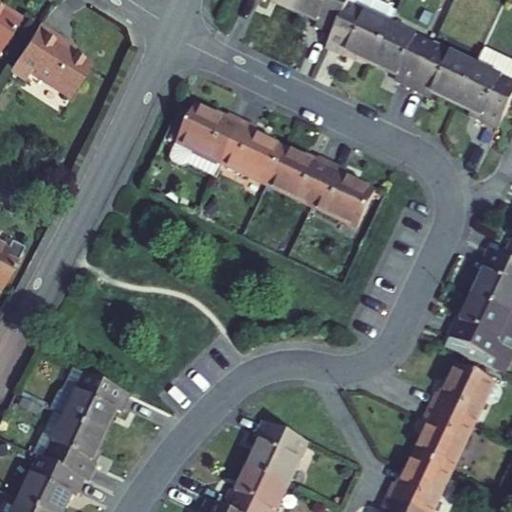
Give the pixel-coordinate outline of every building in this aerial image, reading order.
[(266,0),(271,0),(292,10),(297,0),(261,0),(265,2),(266,0)] [(297,0),(292,10),(318,22),(316,26),(333,35),(350,0),(297,0)] [(350,0),(333,35),(327,48),(344,56),(346,53),(372,65),(390,26),(397,12),(371,0),(350,0)] [(0,51),(20,20),(0,6),(0,51)] [(25,81),(30,74),(69,99),(91,65),(72,53),(74,49),(38,26),(10,71),(25,81)] [(390,26),(372,65),(397,77),(395,81),(413,89),(433,46),(390,26)] [(433,46),(413,89),(430,97),(432,94),(457,106),(476,67),(433,46)] [(476,67),(457,106),(482,118),(480,121),(498,130),(511,101),(511,64),(483,51),(476,67)] [(189,165),(216,178),(222,165),(242,123),(228,117),(225,123),(193,108),(170,157),(173,163),(183,167),(189,165)] [(257,130),(242,123),(222,165),(268,187),(284,151),(254,136),(257,130)] [(316,166),(284,151),(268,187),(313,208),(332,166),(318,160),(316,166)] [(375,194),(344,179),(346,172),(332,166),(313,208),(358,229),(375,194)] [(40,196),(31,211),(49,222),(58,206),(40,196)] [(7,251),(0,247),(0,292),(27,242),(15,236),(7,251)] [(484,271),(472,297),(511,315),(511,263),(504,259),(488,252),(480,269),(484,271)] [(460,322),(455,320),(447,338),(450,339),(445,348),(503,376),(511,357),(511,315),(472,297),(460,322)] [(431,408),(472,428),(494,382),(458,366),(444,397),(437,394),(431,408)] [(51,411),(55,413),(105,437),(116,412),(120,414),(129,396),(74,370),(65,390),(59,395),(51,411)] [(415,456),(452,473),(472,428),(431,408),(424,423),(430,425),(415,456)] [(105,437),(55,413),(35,456),(41,459),(83,480),(89,482),(96,464),(92,462),(105,437)] [(248,468),(287,487),(308,443),(265,423),(256,441),(260,443),(248,468)] [(388,498),(417,511),(433,511),(452,473),(415,456),(401,487),(395,484),(388,498)] [(83,480),(41,459),(20,502),(40,511),(63,511),(72,495),(76,497),(83,480)] [(275,511),(287,487),(248,468),(236,493),(232,492),(224,509),(230,511),(275,511)] [(417,511),(388,498),(381,511),(417,511)] [(40,511),(20,502),(15,511),(40,511)] [(230,511),(224,509),(209,502),(203,511),(230,511)]
